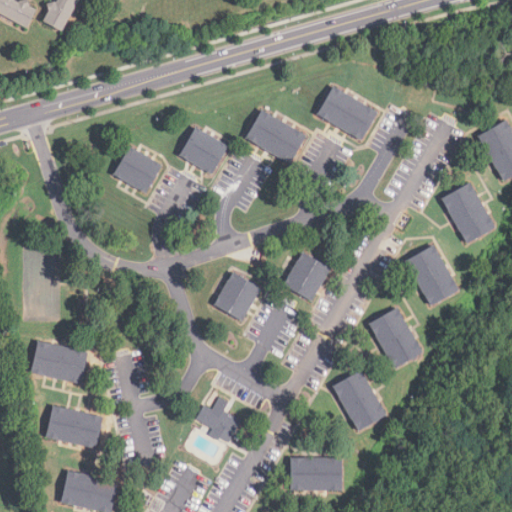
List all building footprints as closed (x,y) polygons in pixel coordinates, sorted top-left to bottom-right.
[(26,30),(0,15),(0,0),(16,0),(20,2),(28,1),(29,7),(36,11),(26,30)] [(79,0),(62,32),(43,22),(49,12),(47,5),(54,3),(55,0),(79,0)] [(361,142),(317,116),(334,88),(378,114),(361,142)] [(290,165),(246,140),(262,112),(306,137),(290,165)] [(511,176),(503,182),(478,138),(506,122),(511,132),(511,176)] [(212,176),(180,157),(196,129),(229,148),(212,176)] [(146,195),(114,177),(130,148),(162,167),(146,195)] [(467,245),(442,200),(470,184),(495,229),(467,245)] [(431,307),(406,263),(434,247),(459,291),(431,307)] [(312,303),(284,286),(303,254),(331,270),(312,303)] [(243,323),(215,307),(233,274),(261,290),(243,323)] [(394,370),(369,325),(398,309),(423,354),(394,370)] [(81,386),(31,374),(38,343),(89,354),(81,386)] [(358,433),(333,388),(361,371),(387,417),(358,433)] [(218,442),(209,436),(212,431),(197,421),(203,410),(210,414),(220,398),(229,405),(225,411),(242,423),(234,434),(226,429),(218,442)] [(96,450),(46,439),(53,407),(103,418),(96,450)] [(342,492),(291,492),(291,459),(342,460),(342,492)] [(111,511),(97,511),(61,504),(68,473),(118,484),(111,511)]
